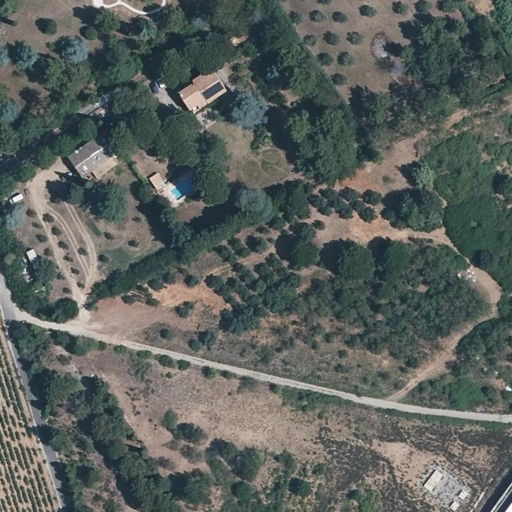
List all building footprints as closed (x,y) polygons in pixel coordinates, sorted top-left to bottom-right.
[(227,92),(211,69),(192,82),(194,84),(179,94),(191,111),(206,101),(208,105),(227,92)] [(129,99),(136,110),(150,100),(142,90),(129,99)] [(68,158),(82,179),(92,171),(112,158),(120,152),(105,132),(68,158)] [(112,158),(92,171),(97,179),(117,165),(112,158)] [(157,172),(149,178),(158,190),(166,184),(157,172)] [(433,492),(443,473),(434,468),(424,487),(433,492)]
